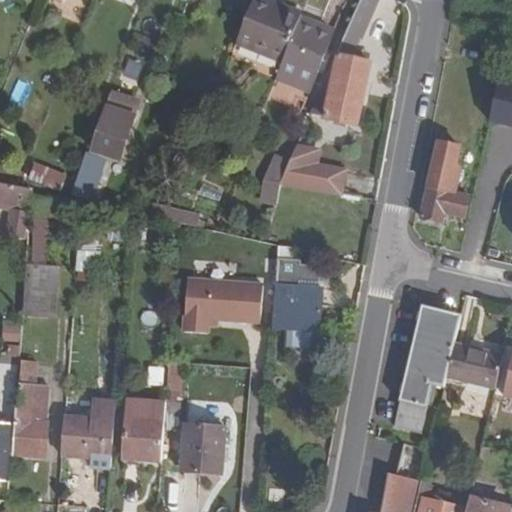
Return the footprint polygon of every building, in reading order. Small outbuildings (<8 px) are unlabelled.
[(280,60),(299,12),(267,0),(251,0),(235,43),(280,60)] [(362,40),(379,0),(360,0),(344,36),(362,40)] [(299,12),(280,60),(266,96),(292,107),(298,95),(306,98),(332,32),(317,25),(323,10),(304,1),(299,12)] [(362,40),(344,36),(336,55),(354,59),(362,40)] [(354,59),(336,55),(322,119),(357,126),(370,63),(365,62),(354,59)] [(322,117),(331,72),(327,71),(308,114),(322,117)] [(511,128),(511,83),(501,80),(490,123),(511,128)] [(109,92),(92,149),(118,157),(135,100),(109,92)] [(440,142),(429,187),(421,218),(442,222),(445,213),(467,218),(472,196),(459,193),(464,170),(457,168),(462,148),(440,142)] [(279,182),(342,194),(346,169),(316,163),(318,149),(295,144),(287,162),(279,182)] [(84,154),(74,187),(83,190),(93,157),(84,154)] [(279,182),(287,162),(275,157),(266,180),(279,182)] [(64,175),(35,163),(29,177),(59,189),(64,175)] [(28,230),(30,188),(16,185),(0,181),(0,207),(8,209),(5,235),(23,238),(25,230),(28,230)] [(70,268),(67,255),(72,200),(33,199),(28,262),(25,262),(21,316),(52,318),(57,267),(70,268)] [(94,238),(79,236),(77,270),(92,270),(94,238)] [(290,264),(293,252),(281,248),(277,259),(290,264)] [(270,338),(286,339),(285,355),(316,357),(317,342),(319,342),(323,289),(318,289),(320,267),(301,266),(301,261),(292,260),(291,265),(276,264),(270,338)] [(207,332),(208,324),(208,317),(218,318),(259,323),(262,286),(187,278),(184,331),(207,332)] [(432,385),(445,386),(448,376),(455,344),(462,317),(425,308),(397,427),(420,432),(432,385)] [(23,343),(24,327),(6,326),(6,342),(23,343)] [(504,355),(455,344),(448,376),(496,388),(504,355)] [(21,360),(13,455),(44,456),(49,385),(34,384),(36,361),(21,360)] [(166,401),(164,425),(178,426),(183,371),(168,370),(166,401)] [(127,398),(126,417),(123,458),(161,460),(164,425),(166,401),(146,400),(127,398)] [(110,468),(116,402),(93,401),(92,418),(64,416),(61,455),(92,458),(92,467),(110,468)] [(0,478),(9,480),(13,425),(0,424),(0,478)] [(210,473),(214,427),(184,424),(180,471),(210,473)] [(222,459),(222,443),(224,427),(214,427),(210,473),(221,474),(222,459)] [(404,472),(423,474),(426,449),(407,447),(404,472)] [(511,481),(477,473),(470,506),(468,511),(511,511),(511,508),(511,481)] [(415,511),(419,493),(422,482),(391,475),(382,511),(415,511)] [(422,482),(419,493),(430,496),(433,485),(422,482)] [(435,494),(434,497),(467,506),(468,503),(435,494)] [(465,511),(467,506),(434,497),(434,500),(425,498),(421,511),(465,511)]
